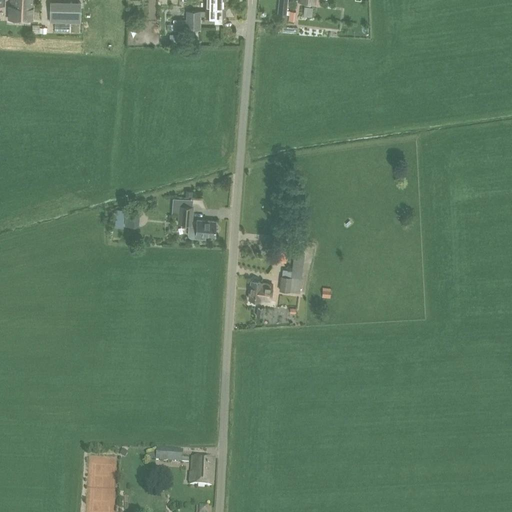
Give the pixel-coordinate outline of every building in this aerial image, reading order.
[(8,19),(32,20),(33,0),(10,0),(10,2),(9,4),(8,19)] [(206,0),(206,11),(206,16),(212,16),(212,13),(215,12),(215,0),(206,0)] [(212,16),(212,19),(225,20),(225,0),(215,0),(215,12),(212,13),(212,16)] [(278,0),(277,14),(286,15),(287,0),(278,0)] [(50,1),(50,22),(80,22),(80,2),(50,1)] [(206,16),(206,11),(186,10),(186,21),(201,21),(201,16),(206,16)] [(201,29),(201,21),(186,21),(186,29),(201,29)] [(137,25),(137,46),(145,46),(145,26),(137,25)] [(179,34),(169,34),(169,43),(179,43),(179,34)] [(192,206),(179,205),(178,214),(177,223),(189,224),(188,234),(189,236),(191,238),(205,238),(205,235),(214,236),(215,221),(197,219),(197,221),(193,221),(194,206),(192,206)] [(124,218),(124,210),(115,210),(115,222),(123,223),(124,218)] [(126,211),(125,226),(137,226),(138,212),(126,211)] [(300,293),(305,253),(294,252),(291,277),(281,275),(279,291),(300,293)] [(272,284),(262,283),(262,282),(251,281),(249,299),(259,301),(259,300),(270,302),(272,284)] [(323,287),(322,297),(330,298),(331,288),(323,287)] [(264,309),(257,308),(256,316),(263,318),(264,309)] [(182,462),(182,456),(183,450),(156,448),(156,454),(155,460),(182,462)] [(123,449),(119,454),(125,458),(128,453),(123,449)] [(192,457),(190,485),(213,486),(215,459),(192,457)]
